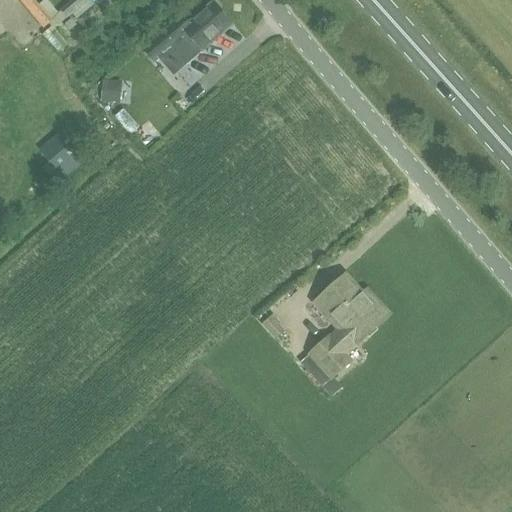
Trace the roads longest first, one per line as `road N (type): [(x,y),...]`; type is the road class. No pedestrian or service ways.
road 1 (unclassified): [(511,281),(272,0)]
road 2 (primary): [(511,153),(374,0)]
